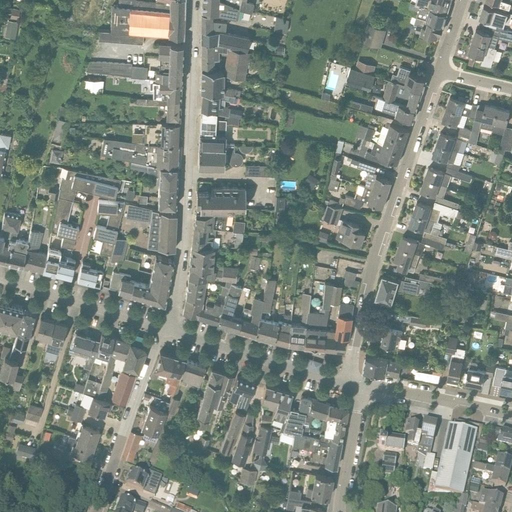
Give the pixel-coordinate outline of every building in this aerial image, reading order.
[(113,6),(111,31),(116,31),(121,32),(127,32),(132,33),(138,33),(143,34),(168,36),(183,37),(184,0),(169,0),(169,2),(169,5),(165,4),(157,2),(157,3),(121,0),(119,0),(119,7),(113,6)] [(201,0),(201,12),(211,14),(212,14),(217,14),(248,20),(250,11),(237,6),(225,1),(225,2),(220,0),(201,0)] [(225,0),(225,1),(237,6),(250,11),(251,11),(254,2),(256,2),(256,0),(225,0)] [(411,0),(411,2),(447,12),(450,3),(439,0),(411,0)] [(485,0),(499,5),(509,8),(511,8),(511,2),(508,0),(485,0)] [(411,2),(409,9),(418,11),(416,17),(443,25),(447,12),(411,2)] [(484,6),(480,18),(486,20),(484,24),(496,28),(497,24),(504,26),(508,14),(494,9),(484,6)] [(11,8),(10,18),(18,20),(20,10),(11,8)] [(201,18),(201,30),(209,30),(212,31),(212,28),(225,29),(226,21),(212,19),(212,14),(211,14),(201,12),(201,18)] [(275,16),(273,31),(286,33),(289,18),(285,18),(275,16)] [(416,17),(413,25),(417,26),(415,31),(421,33),(420,36),(428,38),(429,35),(437,38),(438,33),(440,33),(443,25),(416,17)] [(8,21),(5,37),(13,39),(16,22),(8,21)] [(369,25),(363,42),(374,46),(380,48),(383,38),(384,36),(386,30),(378,28),(369,25)] [(476,30),(472,41),(494,48),(498,37),(511,40),(511,31),(497,28),(496,28),(493,27),(491,32),(484,30),(484,32),(476,29),(476,30)] [(201,30),(201,42),(219,44),(219,31),(212,31),(209,30),(201,30)] [(219,31),(219,44),(228,45),(228,47),(246,51),(249,37),(230,34),(219,31)] [(472,41),(468,53),(476,56),(475,57),(482,60),(482,58),(492,61),(491,63),(492,63),(496,49),(494,48),(472,41)] [(201,68),(201,69),(213,71),(213,70),(213,60),(220,60),(220,59),(220,55),(226,55),(226,60),(224,72),(224,74),(244,78),(247,59),(252,60),(254,52),(248,51),(246,51),(228,47),(228,45),(219,44),(201,42),(201,55),(201,60),(201,68)] [(155,71),(154,80),(160,80),(167,81),(167,83),(180,83),(181,83),(183,44),(182,44),(169,44),(159,43),(159,56),(158,71),(155,71)] [(89,60),(85,70),(93,71),(94,60),(89,60)] [(358,60),(355,68),(364,71),(367,63),(358,60)] [(138,66),(137,78),(146,79),(147,67),(138,66)] [(393,73),(391,80),(395,82),(395,81),(422,90),(426,78),(410,73),(411,70),(400,66),(397,74),(397,75),(393,73)] [(350,67),(346,81),(371,89),(375,74),(373,74),(366,72),(364,71),(355,68),(352,67),(350,67)] [(201,69),(200,91),(201,91),(201,92),(235,96),(238,96),(238,97),(239,97),(241,91),(236,91),(236,90),(226,87),(225,90),(223,89),(224,74),(224,72),(213,71),(201,69)] [(2,70),(0,77),(0,81),(7,83),(9,71),(2,70)] [(82,81),(81,92),(101,94),(103,81),(82,78),(82,81)] [(151,79),(151,90),(157,91),(158,91),(161,91),(161,99),(179,100),(180,100),(181,83),(180,83),(167,83),(167,81),(160,80),(154,80),(151,79)] [(384,91),(382,98),(386,99),(394,102),(396,95),(397,91),(402,92),(400,97),(408,99),(406,106),(416,109),(418,103),(422,90),(395,81),(395,82),(391,80),(388,79),(384,91)] [(226,115),(228,115),(230,108),(222,106),(223,100),(229,101),(228,102),(236,104),(237,103),(238,97),(238,96),(235,96),(201,92),(200,110),(218,113),(220,114),(226,115)] [(322,92),(321,98),(328,100),(330,94),(322,92)] [(450,97),(446,109),(461,114),(469,116),(474,118),(475,117),(476,113),(477,108),(477,107),(477,106),(471,105),(471,108),(463,106),(464,102),(464,101),(450,97)] [(136,98),(136,104),(166,105),(166,120),(178,121),(179,121),(180,100),(179,100),(161,99),(156,99),(136,98)] [(386,100),(383,111),(395,115),(412,120),(416,109),(406,106),(394,102),(386,99),(386,100)] [(350,100),(349,107),(372,110),(373,104),(350,100)] [(474,118),(472,129),(479,131),(480,127),(492,129),(497,107),(485,105),(484,109),(477,108),(476,113),(475,117),(474,118)] [(60,106),(56,117),(59,118),(63,120),(68,108),(64,107),(60,106)] [(492,129),(492,132),(503,134),(501,144),(506,145),(507,142),(511,128),(510,128),(506,127),(510,110),(497,107),(492,129)] [(230,108),(228,115),(233,116),(238,117),(240,118),(242,110),(230,108)] [(285,108),(281,125),(291,127),(294,111),(285,108)] [(446,109),(442,121),(457,126),(461,114),(446,109)] [(200,110),(199,133),(225,134),(225,125),(225,120),(218,120),(218,113),(200,110)] [(226,115),(225,120),(225,125),(237,127),(238,117),(233,116),(228,115),(226,115)] [(379,115),(377,120),(386,124),(385,127),(389,128),(386,134),(405,140),(409,130),(402,127),(401,127),(393,124),(395,119),(387,117),(379,115)] [(59,118),(55,128),(66,132),(69,122),(68,122),(63,120),(59,118)] [(144,124),(143,143),(156,144),(160,144),(177,145),(178,145),(179,135),(179,130),(179,124),(179,123),(178,123),(161,123),(157,123),(157,125),(144,124)] [(460,127),(458,132),(470,136),(470,135),(471,131),(460,127)] [(0,132),(0,145),(6,147),(8,147),(10,135),(0,132)] [(440,133),(436,145),(457,152),(461,140),(468,142),(470,136),(458,132),(456,138),(455,137),(440,132),(440,133)] [(199,133),(198,147),(224,149),(224,153),(231,153),(231,150),(234,150),(234,145),(234,144),(225,144),(225,134),(199,133)] [(386,134),(383,145),(401,152),(405,140),(386,134)] [(103,138),(100,154),(111,156),(115,157),(129,160),(131,160),(131,161),(157,166),(176,167),(177,167),(178,161),(178,145),(177,145),(160,144),(156,144),(143,143),(143,144),(114,139),(103,138)] [(366,152),(364,157),(381,163),(382,158),(390,161),(397,163),(401,152),(383,145),(377,143),(374,142),(370,153),(366,152)] [(436,145),(432,156),(447,161),(448,162),(446,167),(458,171),(460,165),(453,163),(457,152),(436,145)] [(198,147),(197,167),(198,167),(224,168),(224,161),(229,162),(230,162),(231,163),(232,164),(234,164),(236,165),(237,164),(239,164),(240,163),(241,162),(241,160),(241,159),(241,158),(241,157),(240,155),(240,154),(239,154),(238,153),(237,153),(236,153),(235,153),(234,153),(234,150),(231,150),(231,153),(224,153),(224,149),(198,147)] [(52,150),(50,161),(59,162),(61,152),(52,150)] [(497,154),(494,163),(500,165),(503,154),(498,152),(497,154)] [(331,171),(330,175),(331,175),(337,177),(340,178),(340,175),(337,174),(337,172),(338,173),(341,159),(343,158),(344,155),(341,154),(336,153),(335,158),(334,158),(331,171)] [(131,161),(129,167),(147,171),(147,172),(150,175),(159,176),(158,185),(175,185),(177,185),(177,167),(176,167),(157,166),(131,161)] [(377,167),(359,161),(357,166),(357,167),(370,172),(375,173),(377,167)] [(245,166),(244,175),(250,176),(259,176),(259,169),(277,170),(277,169),(277,166),(275,166),(255,165),(245,165),(245,166)] [(428,167),(425,179),(445,186),(448,174),(450,175),(456,177),(458,171),(446,167),(445,173),(444,172),(429,167),(428,167)] [(59,188),(58,197),(72,201),(76,187),(92,191),(96,175),(66,169),(64,178),(61,177),(58,188),(59,188)] [(96,175),(92,191),(100,193),(114,197),(117,186),(118,187),(120,179),(96,175)] [(331,179),(328,189),(336,191),(339,181),(336,180),(337,177),(331,175),(330,178),(331,179)] [(367,179),(365,186),(387,194),(391,181),(376,176),(374,181),(367,179)] [(307,184),(305,187),(311,191),(318,180),(312,177),(307,184)] [(424,179),(420,191),(435,196),(437,197),(435,202),(457,209),(458,204),(449,200),(443,198),(444,196),(447,186),(445,186),(425,179),(424,179)] [(158,186),(158,205),(160,206),(160,208),(166,208),(166,206),(175,206),(176,206),(177,187),(177,185),(175,185),(158,185),(158,186)] [(345,199),(343,203),(360,208),(363,201),(367,203),(382,208),(387,194),(365,186),(359,185),(355,198),(346,194),(345,199)] [(49,186),(47,193),(51,194),(50,198),(57,199),(58,197),(59,188),(58,188),(49,186)] [(196,192),(195,210),(227,212),(234,212),(234,208),(245,209),(245,208),(245,187),(244,187),(221,187),(221,192),(196,192)] [(134,200),(136,189),(127,188),(126,198),(134,200)] [(276,196),(275,211),(281,211),(283,211),(284,201),(285,197),(280,197),(276,196)] [(57,199),(51,231),(63,234),(75,237),(78,226),(66,223),(72,201),(58,197),(57,199)] [(98,200),(97,211),(99,211),(109,212),(105,227),(117,230),(124,203),(98,200)] [(417,202),(413,214),(435,221),(439,223),(443,211),(455,215),(457,209),(435,202),(433,207),(432,207),(417,202)] [(128,204),(125,218),(150,222),(147,246),(157,247),(173,249),(174,249),(175,215),(174,214),(159,210),(151,209),(128,204)] [(327,205),(322,218),(336,223),(340,224),(335,237),(360,245),(365,233),(360,231),(356,230),(358,226),(358,224),(342,218),(341,219),(338,218),(338,217),(342,207),(339,207),(328,205),(327,205)] [(193,224),(193,225),(212,228),(225,230),(227,213),(234,213),(234,212),(227,212),(195,210),(194,224),(193,224)] [(1,228),(11,230),(4,261),(22,265),(27,241),(15,238),(20,215),(4,212),(1,228)] [(413,214),(409,226),(424,231),(425,231),(423,237),(445,244),(445,242),(447,238),(438,235),(440,230),(433,228),(435,221),(413,214)] [(234,221),(232,231),(237,232),(243,233),(244,222),(234,221)] [(96,225),(93,236),(103,238),(99,253),(110,256),(117,230),(105,227),(96,225)] [(193,225),(191,246),(193,246),(209,248),(211,248),(211,246),(212,241),(212,237),(212,236),(214,236),(215,229),(212,228),(193,225)] [(0,259),(4,261),(11,230),(1,228),(0,233),(0,259)] [(27,241),(22,265),(42,270),(46,253),(46,252),(38,251),(42,232),(30,229),(27,241)] [(237,232),(234,248),(240,248),(243,233),(237,232)] [(63,234),(62,240),(74,243),(75,237),(63,234)] [(402,236),(398,248),(420,255),(421,255),(425,244),(443,250),(443,249),(444,245),(445,244),(423,237),(421,242),(418,241),(402,236)] [(115,237),(114,243),(125,246),(127,240),(115,237)] [(62,240),(60,245),(72,249),(74,243),(62,240)] [(474,241),(472,249),(480,251),(482,244),(474,241)] [(114,243),(112,252),(123,254),(125,246),(114,243)] [(466,244),(464,251),(470,253),(473,246),(466,244)] [(191,247),(189,268),(213,270),(213,269),(214,248),(211,248),(209,248),(193,246),(191,246),(191,247)] [(497,246),(496,254),(511,258),(511,249),(508,249),(497,246)] [(48,248),(42,270),(55,274),(58,260),(60,251),(48,248)] [(398,248),(394,260),(399,261),(397,268),(407,271),(407,270),(414,272),(420,255),(398,248)] [(150,279),(148,288),(154,290),(155,286),(167,289),(172,267),(173,260),(172,260),(155,255),(151,272),(150,279)] [(252,255),(249,267),(257,269),(260,257),(252,255)] [(58,260),(55,274),(58,275),(70,278),(74,264),(73,264),(75,259),(67,257),(66,262),(62,261),(58,260)] [(77,279),(78,280),(94,284),(99,285),(103,271),(88,268),(90,263),(82,261),(81,266),(80,265),(79,269),(77,279)] [(221,276),(221,279),(222,279),(226,279),(231,280),(236,280),(236,276),(237,272),(237,267),(223,265),(223,266),(222,270),(222,271),(221,276)] [(189,268),(188,278),(202,280),(206,281),(207,277),(217,279),(222,280),(222,279),(221,279),(221,276),(222,271),(222,270),(215,269),(215,270),(213,269),(213,270),(189,268)] [(112,271),(108,288),(118,290),(130,293),(133,281),(132,281),(129,280),(130,279),(130,276),(112,271)] [(420,273),(419,279),(430,282),(445,285),(447,279),(420,273)] [(222,307),(216,323),(230,327),(237,330),(238,330),(241,317),(240,317),(232,314),(236,298),(237,296),(238,296),(241,286),(238,285),(239,276),(236,276),(236,280),(231,280),(229,287),(228,290),(226,296),(225,296),(223,302),(224,302),(222,307)] [(378,290),(376,298),(391,302),(395,289),(417,294),(419,285),(429,287),(430,282),(419,279),(406,276),(405,280),(398,279),(397,280),(383,276),(378,290)] [(345,277),(343,284),(351,286),(353,279),(345,277)] [(188,278),(185,297),(202,301),(206,281),(202,280),(188,278)] [(263,298),(254,335),(273,340),(278,322),(270,320),(275,300),(271,299),(276,280),(268,278),(267,279),(265,289),(263,298)] [(506,278),(503,293),(511,294),(511,279),(510,279),(506,278)] [(133,281),(130,293),(164,304),(167,289),(155,286),(154,290),(148,288),(150,279),(148,286),(133,282),(133,281)] [(308,311),(303,346),(321,348),(326,324),(330,303),(334,284),(332,284),(323,282),(321,306),(318,306),(318,312),(308,311)] [(334,284),(330,303),(338,304),(341,285),(334,284)] [(222,286),(220,294),(222,295),(225,296),(226,296),(228,290),(229,287),(224,286),(222,286)] [(290,323),(287,344),(303,346),(308,311),(310,294),(302,293),(300,309),(303,310),(300,325),(290,323)] [(241,317),(238,330),(254,335),(263,298),(253,296),(250,309),(243,307),(240,317),(241,317)] [(183,311),(183,312),(185,313),(196,317),(197,310),(199,311),(200,308),(203,309),(204,307),(202,307),(203,301),(202,301),(185,297),(184,301),(183,311)] [(197,310),(196,317),(211,321),(216,323),(222,307),(224,302),(223,302),(218,300),(207,297),(204,307),(203,309),(200,308),(199,311),(197,310)] [(476,297),(475,308),(485,310),(487,299),(476,297)] [(339,304),(335,325),(349,328),(353,305),(339,302),(338,304),(339,304)] [(0,303),(0,328),(16,333),(17,329),(22,310),(0,303)] [(22,310),(17,329),(30,333),(35,314),(33,312),(22,310)] [(494,318),(506,321),(511,322),(511,315),(496,312),(495,314),(494,317),(494,318)] [(278,322),(273,340),(287,344),(290,323),(291,315),(284,314),(284,315),(283,315),(279,314),(278,322)] [(410,323),(410,325),(426,328),(427,319),(411,316),(411,317),(410,323)] [(40,318),(35,336),(48,340),(53,322),(40,318)] [(385,329),(381,344),(395,347),(397,338),(400,339),(402,329),(403,323),(391,320),(389,330),(385,329)] [(48,340),(45,350),(46,351),(57,354),(58,354),(61,345),(67,326),(66,325),(53,322),(48,340)] [(326,324),(321,348),(333,350),(337,331),(333,331),(334,330),(330,329),(331,324),(326,324)] [(337,331),(333,350),(343,351),(344,338),(347,338),(349,328),(335,325),(334,330),(333,331),(337,331)] [(12,348),(12,349),(19,351),(21,347),(21,345),(26,346),(30,333),(17,329),(16,333),(14,343),(12,349),(12,348)] [(75,334),(71,348),(88,353),(83,368),(90,370),(93,361),(93,360),(95,355),(99,341),(75,334)] [(99,341),(95,355),(108,359),(114,338),(101,334),(99,341)] [(449,337),(446,352),(452,353),(449,368),(447,379),(451,380),(452,381),(456,382),(457,381),(458,381),(465,349),(456,347),(458,338),(449,337)] [(99,389),(97,398),(102,400),(105,390),(106,391),(108,385),(110,379),(113,369),(121,371),(115,387),(111,400),(123,405),(125,405),(136,372),(138,372),(145,351),(143,347),(142,347),(114,338),(108,359),(107,361),(101,383),(99,389)] [(0,385),(18,390),(22,375),(14,373),(17,362),(18,360),(19,351),(12,349),(12,348),(3,346),(0,353),(0,355),(3,356),(2,358),(0,367),(0,385)] [(156,360),(150,377),(156,379),(159,371),(168,373),(173,355),(159,352),(157,358),(156,360)] [(168,373),(165,382),(170,383),(167,393),(172,395),(185,359),(173,355),(168,373)] [(363,369),(363,370),(367,371),(378,373),(381,373),(391,375),(391,374),(398,375),(399,375),(399,374),(406,375),(408,365),(401,363),(401,362),(388,359),(366,355),(363,369)] [(186,359),(178,382),(185,384),(186,385),(188,380),(199,384),(205,366),(186,359)] [(464,372),(463,381),(466,382),(465,383),(467,383),(473,384),(482,386),(484,375),(492,376),(493,374),(494,367),(495,364),(488,362),(486,372),(476,370),(477,365),(476,363),(472,362),(470,363),(469,368),(468,368),(468,373),(464,372)] [(211,368),(193,426),(205,430),(208,418),(209,418),(213,406),(218,388),(223,372),(211,368)] [(218,388),(213,406),(221,408),(225,394),(227,394),(228,391),(233,375),(223,372),(218,388)] [(511,376),(504,374),(500,390),(511,392),(511,376)] [(233,388),(229,399),(236,401),(237,401),(245,379),(236,376),(232,388),(233,388)] [(85,386),(82,393),(92,396),(97,398),(99,389),(101,383),(87,378),(85,386)] [(237,401),(234,410),(235,410),(244,413),(247,405),(256,382),(246,379),(245,379),(237,401)] [(265,385),(260,401),(275,405),(280,389),(265,385)] [(270,423),(269,425),(270,425),(269,426),(279,429),(279,430),(282,431),(282,428),(285,421),(290,408),(288,407),(292,393),(280,389),(275,405),(271,415),(271,416),(270,423)] [(144,392),(142,398),(149,400),(151,395),(144,392)] [(92,396),(87,411),(100,415),(103,416),(105,408),(107,408),(109,403),(109,402),(102,400),(97,398),(92,396)] [(285,421),(282,428),(293,432),(294,425),(309,428),(309,427),(311,417),(312,413),(308,412),(309,406),(315,408),(317,400),(310,398),(310,399),(308,398),(301,396),(298,410),(290,408),(285,421)] [(170,402),(165,415),(171,417),(173,412),(174,413),(178,399),(172,397),(170,402)] [(149,405),(145,417),(162,424),(165,415),(170,402),(161,399),(157,408),(155,407),(149,405)] [(294,425),(293,432),(306,434),(319,437),(320,435),(320,433),(322,433),(324,433),(324,434),(328,435),(333,436),(335,427),(337,418),(341,419),(345,420),(347,408),(329,404),(317,400),(315,408),(309,406),(308,412),(312,413),(311,417),(322,419),(320,430),(309,428),(294,425)] [(29,402),(25,415),(38,419),(42,406),(29,402)] [(73,408),(72,412),(83,416),(85,408),(75,404),(73,408)] [(227,429),(220,448),(230,452),(236,436),(235,435),(244,413),(235,410),(234,410),(227,429)] [(10,421),(16,422),(18,414),(13,412),(10,421)] [(70,416),(70,418),(81,422),(83,416),(72,412),(70,416)] [(247,414),(232,459),(243,463),(250,442),(248,442),(251,435),(253,416),(247,414)] [(261,414),(260,421),(270,423),(271,416),(271,415),(261,414)] [(145,417),(141,428),(145,430),(143,437),(150,439),(156,441),(162,424),(145,417)] [(292,444),(290,461),(309,464),(312,448),(317,449),(317,447),(318,443),(323,444),(326,444),(329,445),(330,441),(331,438),(336,439),(341,440),(343,430),(345,420),(341,419),(337,418),(335,427),(333,436),(328,435),(324,434),(324,433),(322,433),(320,433),(320,435),(319,437),(306,434),(293,432),(293,433),(293,434),(293,435),(294,435),(293,439),(292,444)] [(417,446),(417,447),(423,448),(430,449),(432,441),(436,423),(423,421),(421,430),(420,434),(418,446),(417,446)] [(407,422),(405,434),(409,434),(407,444),(417,446),(418,446),(420,434),(415,433),(416,430),(417,424),(407,422)] [(255,439),(253,450),(260,451),(258,458),(253,461),(258,469),(266,464),(263,459),(264,453),(264,452),(266,441),(268,435),(269,426),(270,425),(269,425),(260,423),(256,440),(255,439)] [(431,473),(427,496),(456,496),(460,496),(467,496),(468,493),(468,492),(470,483),(471,478),(472,471),(474,465),(475,457),(475,456),(476,451),(478,444),(479,437),(482,428),(478,427),(460,423),(459,423),(458,428),(448,426),(437,475),(431,473)] [(79,432),(77,439),(94,445),(99,431),(81,425),(79,432)] [(490,429),(489,437),(497,439),(497,443),(511,446),(511,434),(507,433),(507,432),(490,429)] [(268,435),(266,441),(272,442),(278,443),(279,440),(280,437),(268,435)] [(379,439),(378,445),(381,445),(380,448),(384,448),(383,449),(402,451),(404,438),(385,436),(385,437),(382,436),(381,439),(379,439)] [(201,437),(198,447),(206,449),(209,440),(201,437)] [(479,437),(478,444),(488,447),(490,440),(479,437)] [(318,443),(317,447),(328,449),(327,451),(339,454),(341,440),(336,439),(331,438),(330,441),(329,445),(326,444),(323,444),(318,443)] [(72,444),(70,452),(89,459),(94,445),(77,439),(75,445),(72,444)] [(122,456),(122,457),(123,458),(123,459),(125,459),(130,461),(134,447),(126,444),(122,455),(122,456)] [(478,444),(476,451),(484,453),(486,454),(488,447),(478,444)] [(26,446),(24,455),(32,457),(35,449),(26,446)] [(56,447),(53,456),(65,460),(68,451),(56,447)] [(198,447),(196,455),(203,457),(206,449),(198,447)] [(323,458),(322,462),(323,462),(325,463),(325,465),(334,467),(336,467),(339,454),(327,451),(326,458),(323,458)] [(383,454),(380,474),(393,476),(396,456),(383,454)] [(425,458),(423,469),(424,469),(430,470),(432,470),(434,456),(429,455),(425,454),(425,458)] [(494,470),(508,474),(511,460),(507,459),(508,457),(498,454),(494,470)] [(474,465),(472,471),(489,475),(487,483),(504,487),(508,474),(494,470),(485,468),(474,465)] [(242,467),(239,481),(246,482),(249,469),(242,467)] [(249,469),(246,482),(252,484),(255,470),(249,469)] [(130,473),(125,486),(154,497),(156,497),(157,495),(155,494),(156,491),(154,490),(157,483),(148,479),(130,473)] [(307,485),(306,493),(311,494),(329,497),(332,477),(315,474),(312,486),(307,485)] [(470,483),(468,492),(477,494),(479,486),(478,486),(470,483)] [(289,490),(288,496),(299,498),(301,492),(289,490)] [(481,492),(478,505),(498,510),(502,497),(488,494),(481,492)] [(287,501),(286,503),(294,504),(301,506),(299,511),(321,511),(322,509),(309,506),(310,500),(299,498),(288,496),(287,501)] [(455,505),(453,511),(462,511),(464,507),(466,508),(467,502),(467,496),(460,496),(458,505),(455,505)] [(121,498),(116,511),(149,511),(150,511),(144,509),(145,505),(132,500),(131,502),(121,498)] [(497,511),(498,510),(478,505),(472,503),(470,510),(475,511),(497,511)]
